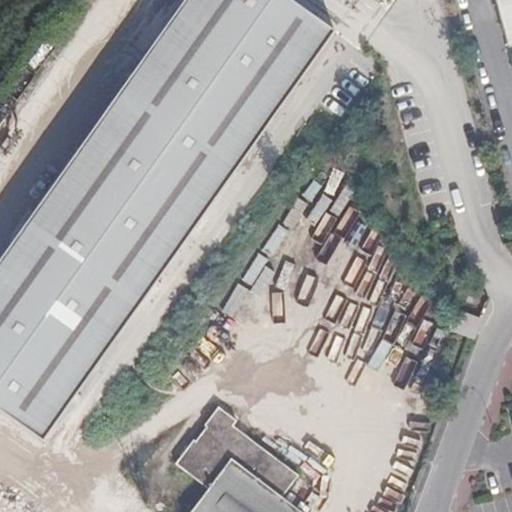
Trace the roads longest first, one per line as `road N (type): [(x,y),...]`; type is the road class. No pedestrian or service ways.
road 1 (unknown): [(336,511),(342,480),(335,465),(276,409),(245,395),(200,406),(94,465),(47,471),(25,498),(41,511)]
road 2 (residential): [(511,331),(493,355),(439,511)]
road 3 (unknown): [(511,116),(477,0)]
